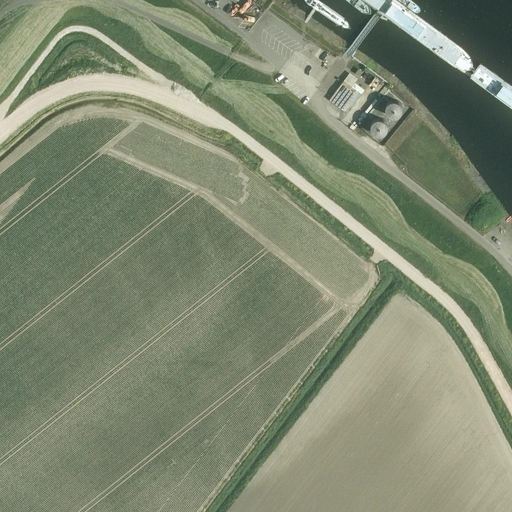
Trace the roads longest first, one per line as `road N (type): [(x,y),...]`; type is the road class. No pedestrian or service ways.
road 1 (track): [(511,408),(454,310),(102,37),(65,30),(0,113)]
road 2 (unclassified): [(511,271),(317,107),(315,93),(290,73)]
